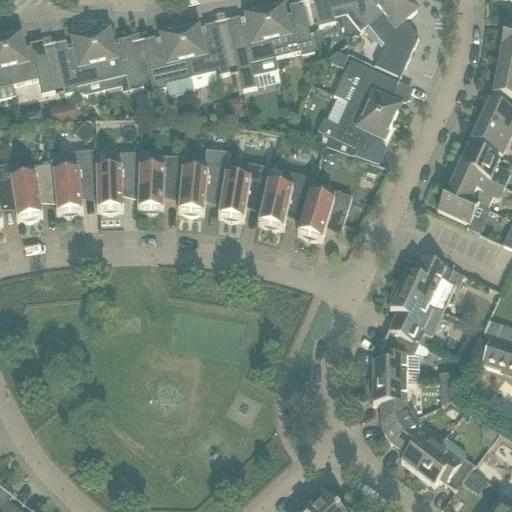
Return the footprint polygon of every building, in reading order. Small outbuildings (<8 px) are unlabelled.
[(368,29),(404,0),(326,0),(312,3),(318,30),(335,26),(332,13),(351,8),(368,29)] [(417,14),(405,0),(404,0),(368,29),(384,49),(375,71),(400,82),(418,41),(404,24),(417,14)] [(314,57),(307,25),(302,6),(289,9),(291,18),(284,19),(282,11),(264,15),(275,62),(300,56),(301,60),(314,57)] [(275,62),(264,15),(246,19),(248,28),(241,29),(239,21),(226,24),(243,94),(256,91),(253,80),(278,74),(275,62)] [(230,77),(222,45),(217,26),(204,29),(206,38),(199,39),(197,31),(179,35),(193,94),(218,88),(216,80),(230,77)] [(511,28),(505,28),(501,50),(511,51),(511,28)] [(143,92),(136,60),(131,41),(118,44),(119,47),(112,49),(109,35),(91,39),(102,86),(126,80),(130,95),(143,92)] [(193,94),(179,35),(161,39),(163,48),(157,50),(155,41),(141,44),(153,95),(167,92),(169,100),(193,94)] [(55,95),(47,64),(43,44),(29,48),(30,51),(23,52),(20,38),(2,43),(13,89),(38,84),(41,99),(55,95)] [(102,86),(91,39),(73,43),(75,52),(68,53),(66,45),(52,47),(65,99),(78,96),(77,91),(102,86)] [(0,92),(13,89),(2,43),(0,43),(0,92)] [(511,51),(501,50),(501,51),(502,51),(497,77),(511,79),(511,51)] [(398,87),(380,78),(350,65),(334,100),(336,101),(392,127),(399,110),(386,104),(389,98),(392,99),(398,87)] [(511,102),(511,79),(497,77),(492,99),(511,102)] [(323,123),(318,136),(347,150),(365,158),(371,145),(368,144),(371,138),(384,144),(392,127),(336,101),(325,124),(323,123)] [(490,104),(481,124),(511,139),(511,114),(508,113),(490,104)] [(502,159),(511,139),(481,124),(471,145),(502,159)] [(509,176),(497,170),(500,165),(469,150),(459,170),(505,191),(510,180),(509,176)] [(138,194),(137,215),(142,215),(145,217),(149,218),(152,218),(156,217),(159,216),(163,216),(164,195),(180,196),(181,196),(183,175),(184,166),(185,161),(158,160),(158,159),(141,154),(141,157),(140,173),(139,194),(138,194)] [(139,173),(140,173),(141,157),(114,158),(111,173),(97,173),(96,173),(97,195),(96,195),(97,216),(102,216),(105,217),(109,218),(112,217),(115,217),(118,215),(123,215),(122,195),(138,194),(139,194),(139,173)] [(88,159),(52,162),(53,168),(54,177),(53,177),(55,198),(57,219),(61,219),(65,220),(68,220),(72,220),(75,219),(78,217),(83,217),(81,196),(96,195),(97,195),(96,173),(97,173),(97,164),(89,165),(88,159)] [(180,196),(178,217),(182,217),(185,219),(189,220),(192,220),(196,220),(199,219),(204,219),(206,199),(222,201),(226,179),(226,180),(228,170),(184,166),(183,175),(181,196),(180,196)] [(0,170),(0,229),(3,228),(0,215),(0,207),(14,205),(11,184),(11,183),(9,168),(0,170)] [(55,198),(53,177),(54,177),(53,168),(26,172),(9,168),(11,183),(11,184),(14,205),(17,226),(21,225),(25,226),(28,226),(32,225),(35,224),(38,222),(43,221),(39,201),(55,198)] [(268,187),(269,187),(272,172),(246,168),(240,182),(226,180),(226,179),(222,201),(218,221),(222,222),(225,224),(229,225),(232,226),(236,226),(239,225),(244,226),(247,205),(263,208),(268,187)] [(499,206),(505,191),(459,170),(448,194),(447,194),(479,209),(488,214),(493,203),(499,206)] [(310,198),(315,183),(289,177),(282,190),(269,187),(268,187),(263,208),(258,228),(262,229),(265,232),(268,233),(272,234),(275,234),(279,233),(283,234),(288,214),(303,218),(304,218),(310,198)] [(352,201),(333,195),(329,194),(324,202),(310,198),(304,218),(303,218),(297,238),(301,239),(304,242),(307,243),(311,244),(314,245),(318,244),(322,246),(328,226),(343,230),(352,201)] [(447,194),(437,215),(468,230),(467,233),(479,238),(484,228),(473,223),(478,212),(479,209),(447,194)] [(511,254),(511,228),(502,250),(511,254)] [(448,286),(453,275),(423,261),(415,279),(408,276),(406,279),(402,278),(401,281),(400,281),(394,293),(443,316),(455,290),(448,286)] [(443,316),(394,293),(388,305),(389,306),(388,309),(391,311),(390,314),(397,318),(389,336),(418,349),(424,338),(431,342),(443,316)] [(511,332),(501,328),(488,324),(482,340),(490,342),(511,349),(511,332)] [(419,360),(414,359),(418,349),(389,336),(380,354),(381,367),(373,367),(373,388),(406,388),(419,388),(419,360)] [(511,349),(490,342),(482,369),(506,377),(510,364),(511,365),(511,349)] [(407,416),(406,388),(373,388),(373,409),(381,409),(381,429),(385,439),(417,423),(414,416),(407,416)] [(420,429),(417,423),(385,439),(390,448),(406,459),(401,466),(417,479),(438,452),(416,435),(420,429)] [(475,471),(464,463),(467,460),(466,457),(446,441),(438,452),(417,479),(434,491),(439,485),(455,497),(475,471)] [(0,511),(16,511),(4,502),(8,497),(9,495),(9,493),(9,491),(7,489),(5,488),(3,488),(1,488),(0,488),(0,511)] [(325,498),(309,511),(346,511),(338,502),(334,498),(329,502),(325,498)]
